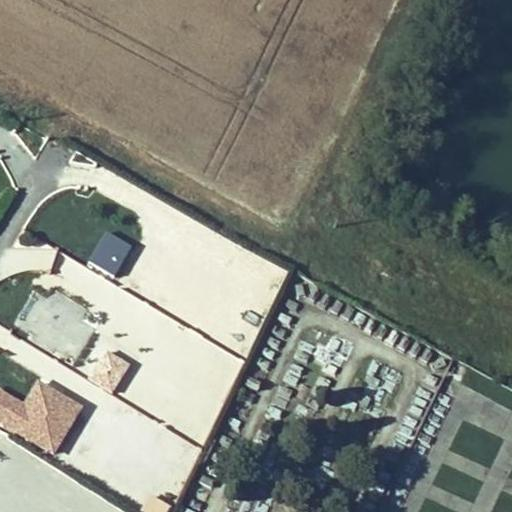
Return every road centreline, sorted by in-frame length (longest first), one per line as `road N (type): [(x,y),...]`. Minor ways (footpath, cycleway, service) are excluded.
road 1 (track): [(400,0),(311,193),(308,241),(329,256),(393,271),(511,321)]
road 2 (unknown): [(0,268),(44,197),(57,186),(97,181),(282,301)]
road 3 (unknown): [(0,351),(98,404),(170,459)]
